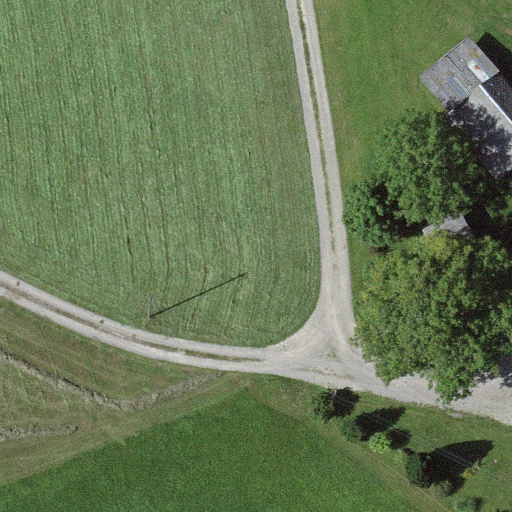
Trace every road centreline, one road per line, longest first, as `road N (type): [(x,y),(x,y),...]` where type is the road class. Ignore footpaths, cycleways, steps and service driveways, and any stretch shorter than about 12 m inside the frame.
road 1 (unclassified): [(297,0),(316,97),(338,364),(244,365),(160,349),(0,283)]
road 2 (track): [(244,365),(433,511)]
road 3 (track): [(338,364),(473,388),(509,375),(511,365)]
